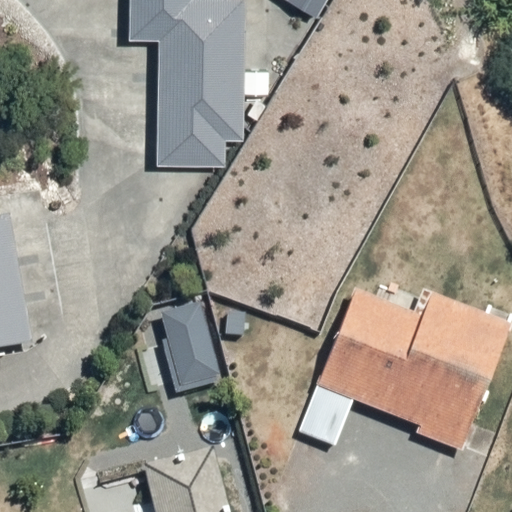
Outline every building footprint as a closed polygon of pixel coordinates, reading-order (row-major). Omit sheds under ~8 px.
[(131,0),(133,44),(235,42),(234,0),(131,0)] [(7,159),(0,160),(0,350),(35,345),(7,159)] [(511,349),(511,317),(370,263),(305,431),(344,446),(360,406),(424,431),(421,439),(470,458),(511,349)] [(208,301),(160,308),(172,392),(221,385),(208,301)] [(159,511),(234,511),(212,435),(143,455),(159,511)] [(511,511),(511,497),(475,485),(465,511),(511,511)]
